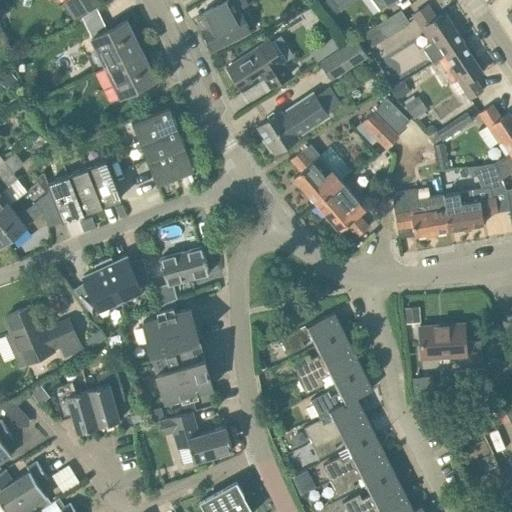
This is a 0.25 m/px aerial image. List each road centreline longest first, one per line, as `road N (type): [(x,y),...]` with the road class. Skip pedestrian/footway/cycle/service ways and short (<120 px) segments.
road 1 (residential): [(0,274),(248,177)]
road 2 (unclassified): [(262,454),(236,279),(243,249),(278,217)]
road 3 (residential): [(375,278),(397,405),(438,489)]
road 4 (unclassified): [(248,177),(153,0)]
road 5 (unclassified): [(262,454),(122,511)]
road 6 (unclassified): [(119,511),(34,403)]
road 7 (unclassified): [(375,278),(497,263)]
